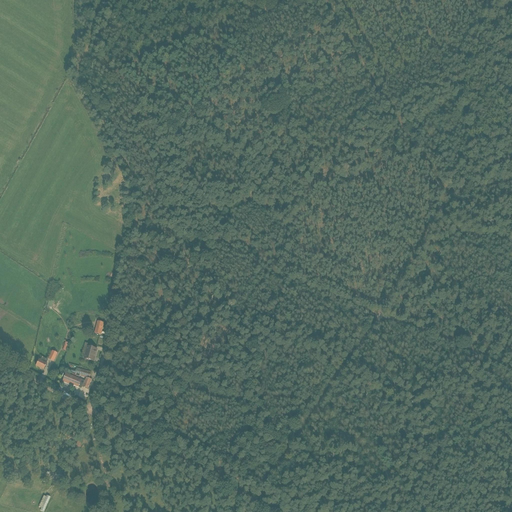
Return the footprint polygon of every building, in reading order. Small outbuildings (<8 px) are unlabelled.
[(104,324),(98,322),(95,334),(102,336),(104,324)] [(95,357),(97,350),(88,348),(87,355),(88,355),(87,360),(93,361),(94,357),(95,357)] [(53,361),(54,359),(55,357),(57,353),(52,351),(48,359),(53,361)] [(36,367),(43,370),(47,361),(40,358),(36,367)] [(80,377),(80,376),(90,378),(91,372),(86,371),(77,368),(75,374),(76,375),(76,376),(80,377)] [(78,387),(81,380),(66,374),(63,381),(78,387)] [(86,378),(83,387),(88,389),(92,380),(86,378)]
